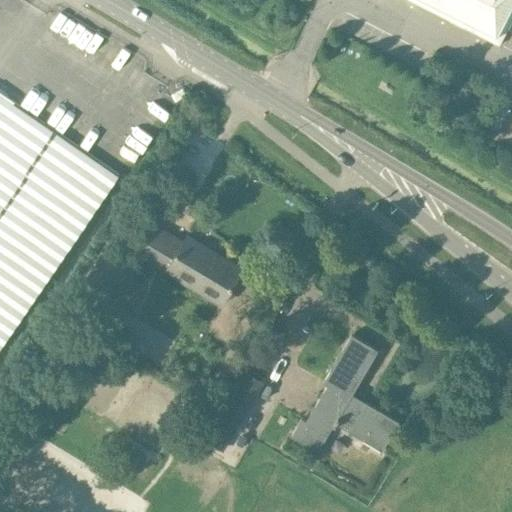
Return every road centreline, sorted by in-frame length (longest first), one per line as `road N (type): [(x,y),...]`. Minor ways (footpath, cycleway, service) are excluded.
road 1 (secondary): [(318,126),(511,286)]
road 2 (secondary): [(318,126),(108,0)]
road 3 (secondary): [(511,238),(318,126)]
